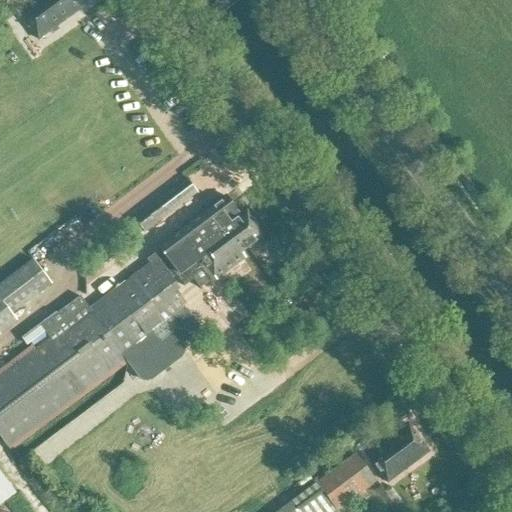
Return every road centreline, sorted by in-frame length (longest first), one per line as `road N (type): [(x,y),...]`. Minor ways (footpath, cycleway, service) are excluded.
road 1 (unclassified): [(511,477),(159,0)]
road 2 (secondary): [(511,303),(294,0)]
